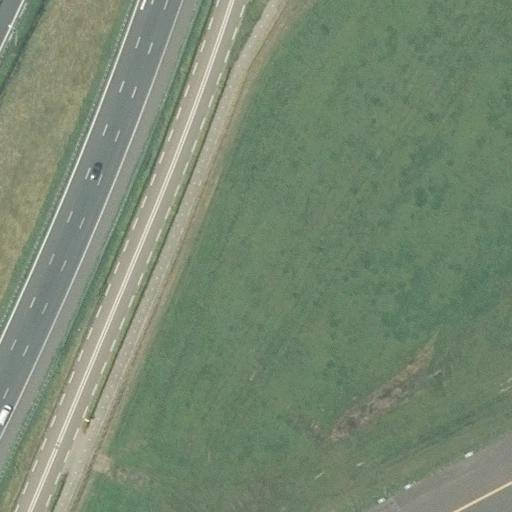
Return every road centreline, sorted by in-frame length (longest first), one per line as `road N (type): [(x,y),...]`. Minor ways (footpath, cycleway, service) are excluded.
road 1 (tertiary): [(29,511),(128,273),(226,0)]
road 2 (motorway): [(0,390),(74,233),(163,0)]
